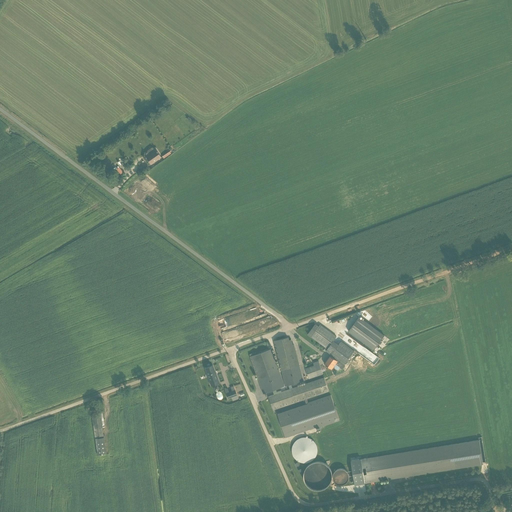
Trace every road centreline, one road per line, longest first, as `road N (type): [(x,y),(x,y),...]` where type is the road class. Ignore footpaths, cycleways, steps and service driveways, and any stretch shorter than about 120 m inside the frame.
road 1 (unclassified): [(498,511),(492,481),(298,501),(230,348)]
road 2 (unclassified): [(288,328),(0,109)]
road 3 (unclassified): [(230,348),(0,431)]
road 4 (track): [(331,313),(511,249)]
